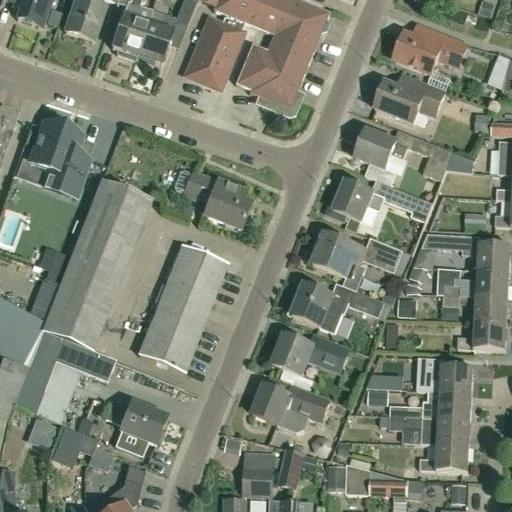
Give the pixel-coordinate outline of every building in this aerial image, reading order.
[(4,0),(3,4),(15,8),(14,10),(20,12),(16,24),(41,32),(51,0),(4,0)] [(118,0),(93,0),(91,7),(77,2),(65,36),(93,45),(104,12),(102,11),(104,3),(116,7),(118,0)] [(134,65),(136,61),(148,27),(147,27),(151,14),(139,10),(142,0),(118,0),(116,7),(125,10),(111,52),(117,54),(115,59),(134,65)] [(197,3),(197,0),(183,0),(174,26),(186,31),(197,3)] [(197,0),(197,3),(214,11),(213,15),(224,19),(221,28),(209,23),(185,80),(213,91),(217,80),(225,77),(242,36),(241,36),(244,28),(250,30),(262,0),(197,0)] [(276,27),(317,44),(328,17),(287,0),(262,0),(250,30),(272,39),(276,27)] [(493,19),(497,0),(486,0),(483,16),(493,19)] [(148,27),(136,61),(160,69),(172,35),(148,27)] [(288,114),(317,44),(276,27),(272,39),(266,54),(251,48),(234,89),(249,95),(248,97),(264,104),(264,103),(267,104),(265,109),(273,112),(275,108),(288,114)] [(457,72),(466,51),(417,30),(413,42),(405,39),(394,65),(430,80),(437,64),(457,72)] [(502,93),(507,78),(511,79),(511,61),(499,57),(489,88),(502,93)] [(435,121),(445,98),(401,80),(397,93),(385,88),(375,114),(413,129),(419,114),(435,121)] [(0,168),(9,141),(17,119),(0,112),(0,168)] [(29,166),(23,183),(42,190),(76,202),(89,164),(88,164),(75,159),(81,144),(82,140),(43,127),(29,166)] [(511,142),(511,128),(491,127),(490,141),(511,142)] [(394,190),(391,189),(395,178),(385,174),(390,160),(402,165),(407,153),(395,148),(395,147),(365,135),(354,163),(369,169),(364,181),(376,186),(392,193),(394,190)] [(446,175),(453,157),(416,143),(411,154),(429,162),(422,179),(442,187),(446,175)] [(511,146),(499,146),(499,165),(498,179),(511,180),(511,146)] [(474,165),(453,157),(446,175),(472,179),(474,165)] [(202,220),(240,235),(250,209),(237,204),(240,195),(191,177),(183,174),(179,175),(173,190),(175,194),(183,198),(183,199),(206,208),(202,220)] [(41,337),(92,357),(152,205),(101,185),(41,337)] [(346,222),(349,223),(360,227),(366,212),(378,217),(383,205),(370,200),(372,197),(371,197),(345,187),(339,201),(334,199),(326,220),(344,227),(346,222)] [(418,203),(392,193),(387,206),(413,217),(412,218),(410,222),(425,228),(433,208),(419,203),(418,203)] [(511,206),(511,195),(496,194),(495,206),(511,207),(511,206)] [(511,233),(511,206),(511,207),(511,221),(494,220),(494,232),(511,233)] [(0,250),(10,254),(16,235),(20,236),(27,217),(3,208),(0,216),(0,250)] [(486,232),(486,225),(486,219),(465,218),(464,231),(486,232)] [(352,269),(359,271),(365,256),(324,240),(312,270),(346,283),(352,269)] [(510,251),(480,249),(480,243),(428,240),(422,254),(462,256),(462,261),(478,261),(477,276),(508,277),(510,251)] [(375,245),(367,264),(393,275),(401,256),(375,245)] [(226,268),(182,251),(138,360),(183,378),(226,268)] [(49,275),(46,281),(56,284),(58,279),(64,264),(45,256),(39,271),(49,275)] [(414,272),(409,283),(421,288),(427,274),(414,272)] [(507,304),(508,277),(477,276),(477,285),(455,284),(454,291),(443,290),(442,300),(460,301),(476,302),(507,304)] [(301,298),(297,297),(288,320),(330,337),(338,319),(340,319),(345,306),(304,290),(301,298)] [(348,311),(377,323),(383,308),(356,297),(354,296),(349,308),(348,311)] [(460,312),(460,301),(442,300),(442,311),(460,312)] [(476,302),(475,329),(505,330),(507,304),(476,302)] [(504,357),(505,330),(475,329),(474,343),(457,343),(457,355),(504,357)] [(115,366),(92,357),(41,337),(12,411),(35,421),(56,368),(106,388),(115,366)] [(340,378),(349,354),(313,339),(308,350),(284,341),(272,371),(301,382),(308,366),(340,378)] [(472,373),(443,372),(443,365),(419,364),(417,396),(429,396),(429,397),(471,399),(472,373)] [(299,439),(306,423),(320,429),(330,405),(291,390),(287,401),(264,391),(252,420),(278,430),(299,439)] [(369,391),(367,407),(388,410),(390,394),(369,391)] [(469,426),(471,399),(429,397),(428,407),(424,407),(424,412),(391,411),(390,421),(389,421),(389,422),(469,426)] [(105,423),(122,430),(120,436),(154,450),(166,422),(131,408),(127,417),(110,411),(105,423)] [(28,446),(48,452),(55,428),(34,422),(28,446)] [(421,450),(437,451),(468,452),(469,426),(389,422),(389,433),(422,434),(421,450)] [(64,430),(56,452),(77,460),(79,454),(77,454),(83,437),(64,430)] [(83,437),(77,454),(91,459),(93,454),(98,443),(83,437)] [(227,442),(225,457),(240,459),(243,445),(227,442)] [(466,479),(468,452),(437,451),(436,466),(420,465),(419,477),(466,479)] [(277,491),(296,496),(305,458),(286,454),(277,491)] [(349,472),(346,471),(345,500),(369,501),(369,497),(370,476),(349,472)] [(272,503),(274,474),(244,472),(243,502),(268,503),(272,503)] [(1,474),(0,479),(0,511),(13,511),(13,477),(1,474)] [(370,476),(369,497),(393,498),(393,501),(394,501),(394,508),(408,508),(408,502),(409,502),(409,486),(394,482),(370,476)] [(122,492),(93,511),(132,511),(136,510),(141,488),(125,484),(123,492),(122,492)] [(465,508),(467,489),(454,488),(452,506),(465,508)]
